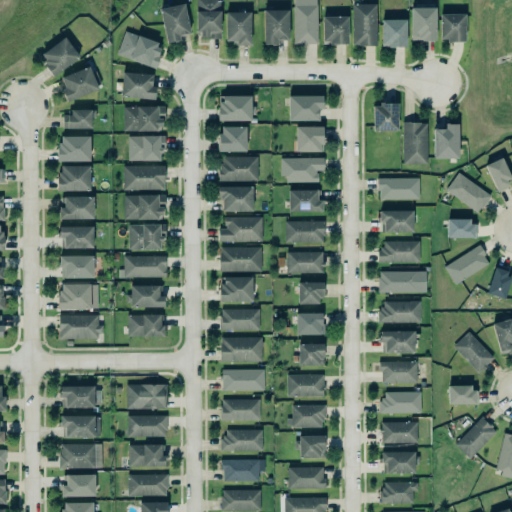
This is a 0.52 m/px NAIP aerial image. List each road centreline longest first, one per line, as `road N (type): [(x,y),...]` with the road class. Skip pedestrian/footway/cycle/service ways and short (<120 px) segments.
road 1 (residential): [(349,73),(354,511)]
road 2 (residential): [(192,76),(189,511)]
road 3 (residential): [(23,103),(30,135),(32,511)]
road 4 (residential): [(441,85),(349,73),(192,76)]
road 5 (residential): [(189,357),(0,360)]
